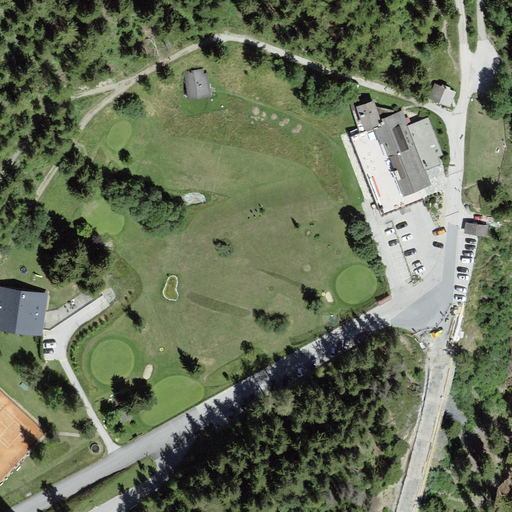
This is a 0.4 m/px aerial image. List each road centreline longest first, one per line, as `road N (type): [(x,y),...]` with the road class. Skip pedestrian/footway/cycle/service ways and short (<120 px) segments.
road 1 (residential): [(457,298),(350,328),(17,511)]
road 2 (tertiary): [(457,298),(456,341),(415,511)]
road 3 (residential): [(460,120),(457,298)]
road 4 (unknown): [(110,511),(158,474),(214,403)]
